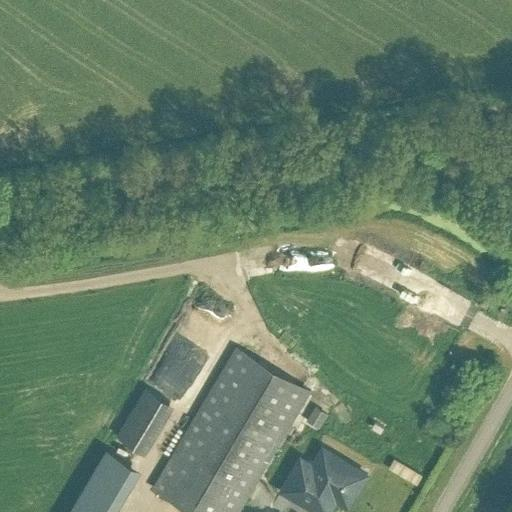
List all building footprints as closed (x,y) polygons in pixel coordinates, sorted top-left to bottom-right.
[(237,511),(311,388),(237,344),(154,484),(200,511),(237,511)] [(112,392),(87,433),(114,449),(139,408),(112,392)] [(317,403),(307,419),(321,427),(330,412),(317,403)] [(380,429),(383,425),(384,424),(375,419),(372,424),(380,429)] [(301,454),(287,477),(282,486),(325,511),(326,511),(336,495),(348,503),(368,470),(323,444),(313,461),(301,454)]
